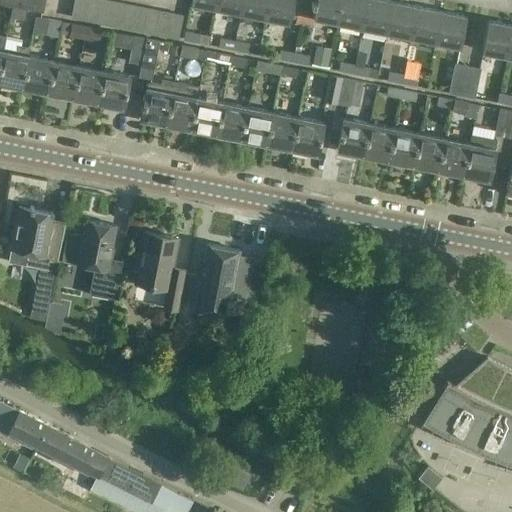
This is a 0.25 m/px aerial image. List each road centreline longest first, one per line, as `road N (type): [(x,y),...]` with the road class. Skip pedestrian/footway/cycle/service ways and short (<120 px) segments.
road 1 (tertiary): [(0,148),(511,251)]
road 2 (unclassified): [(0,385),(243,511)]
